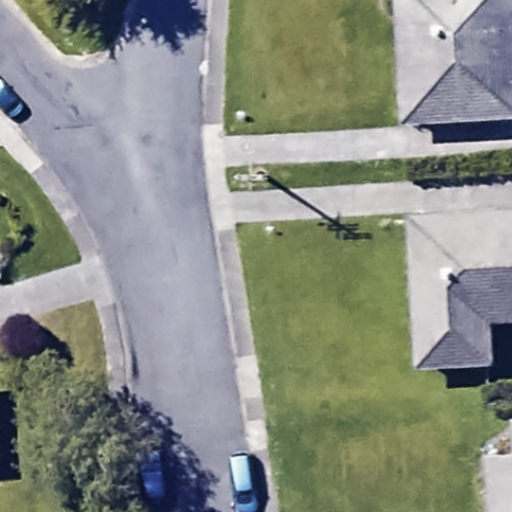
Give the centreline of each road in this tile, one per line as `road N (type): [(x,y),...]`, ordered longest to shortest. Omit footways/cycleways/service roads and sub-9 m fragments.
road 1 (residential): [(198,511),(147,205)]
road 2 (residential): [(0,48),(147,205)]
road 3 (residential): [(147,205),(165,0)]
